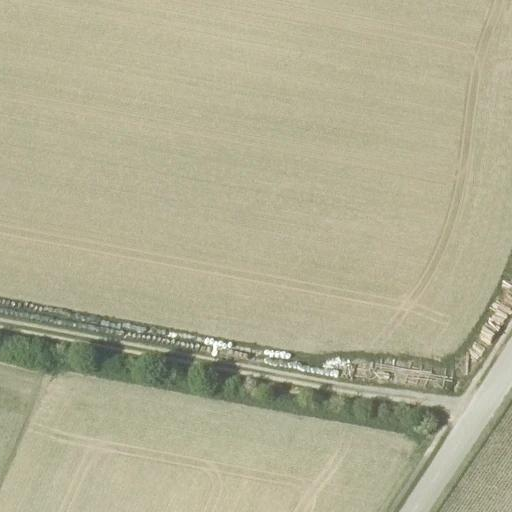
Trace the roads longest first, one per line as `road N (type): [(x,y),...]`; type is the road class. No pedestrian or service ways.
road 1 (track): [(0,329),(478,419)]
road 2 (tertiary): [(418,511),(511,366)]
